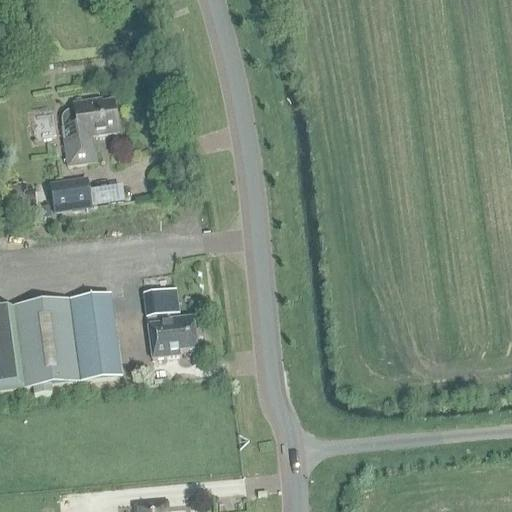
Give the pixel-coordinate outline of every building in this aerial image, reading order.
[(59,124),(65,168),(93,165),(89,138),(115,135),(111,104),(91,106),(91,104),(73,106),(74,113),(70,114),(68,114),(66,115),(63,116),(62,118),(61,121),(59,124)] [(89,210),(84,181),(48,187),(53,215),(89,210)] [(13,222),(0,224),(0,230),(1,235),(16,232),(13,222)] [(143,279),(152,363),(179,360),(178,354),(194,352),(190,319),(180,320),(175,276),(143,279)] [(0,308),(0,392),(27,389),(85,382),(114,377),(104,296),(14,307),(0,308)] [(194,427),(155,431),(152,403),(80,411),(85,453),(139,447),(142,469),(197,463),(197,462),(196,462),(193,429),(194,429),(194,427)] [(13,430),(0,431),(0,454),(4,491),(19,489),(13,430)] [(165,511),(165,505),(164,503),(132,505),(132,508),(132,511),(165,511)]
